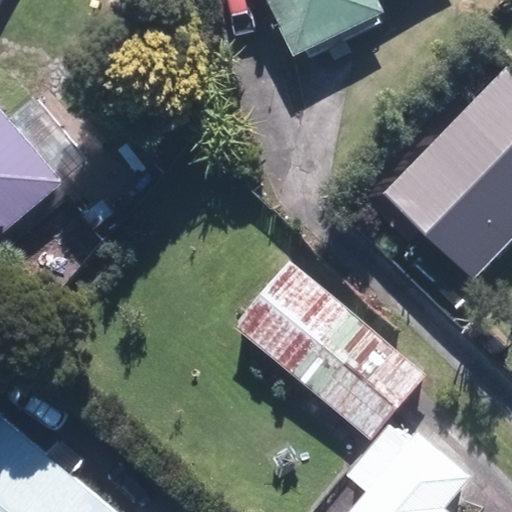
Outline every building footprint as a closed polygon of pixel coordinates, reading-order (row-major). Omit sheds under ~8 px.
[(0,0),(0,22),(12,0),(0,0)] [(281,0),(315,62),(401,16),(393,0),(281,0)] [(511,76),(506,71),(385,195),(471,278),(511,235),(511,76)] [(0,250),(78,188),(75,182),(99,163),(46,98),(22,119),(0,91),(0,250)] [(238,326),(372,440),(426,374),(294,262),(238,326)] [(0,511),(113,511),(0,413),(0,511)] [(356,511),(446,511),(447,511),(474,480),(422,436),(414,446),(392,430),(349,481),(369,497),(356,511)]
